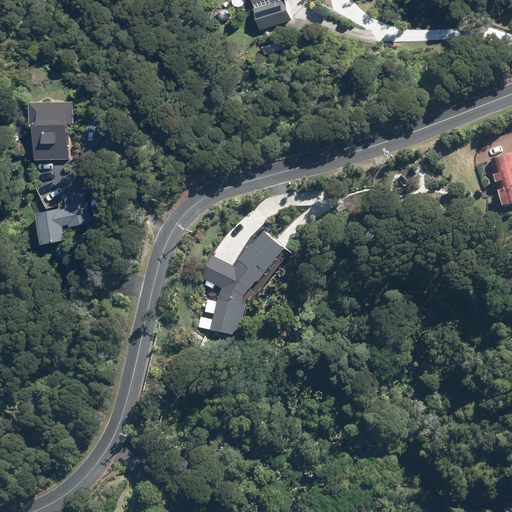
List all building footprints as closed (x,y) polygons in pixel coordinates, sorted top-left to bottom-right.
[(257,0),(264,23),(296,13),(292,0),(257,0)] [(77,99),(35,98),(34,121),(41,122),(39,159),(75,160),(77,99)] [(511,156),(501,160),(505,172),(498,174),(511,209),(511,208),(511,156)] [(483,158),(476,162),(487,182),(493,178),(483,158)] [(399,179),(406,186),(419,173),(412,166),(399,179)] [(66,205),(41,209),(46,239),(70,236),(66,205)] [(296,252),(272,230),(234,272),(258,294),(296,252)] [(258,305),(215,294),(206,327),(250,338),(258,305)]
